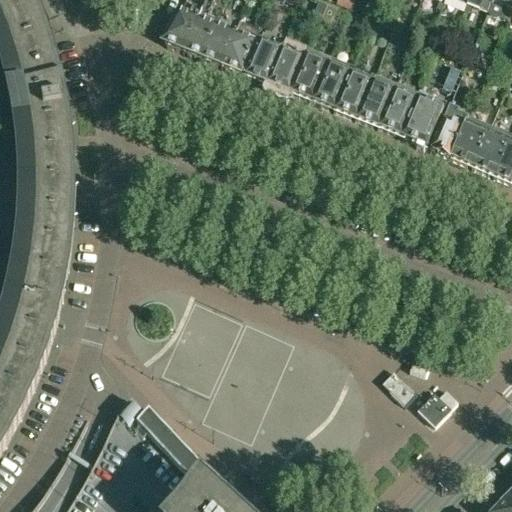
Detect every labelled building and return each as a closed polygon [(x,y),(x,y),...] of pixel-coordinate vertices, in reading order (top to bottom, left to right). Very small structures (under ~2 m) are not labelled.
[(0,0),(0,28),(5,41),(14,68),(21,96),(26,123),(29,145),(32,176),(32,181),(32,194),(32,210),(30,239),(27,268),(23,285),(0,259),(0,311),(0,312),(0,459),(6,450),(21,423),(34,394),(45,365),(55,335),(59,321),(63,305),(68,274),(72,243),(74,211),(74,195),(74,184),(74,175),(72,149),(68,118),(62,87),(54,57),(45,28),(33,0),(0,0)] [(183,57),(202,65),(215,33),(215,34),(221,20),(226,6),(211,0),(206,0),(202,12),(183,57)] [(339,0),(336,7),(345,11),(348,1),(345,0),(339,0)] [(470,0),(445,0),(446,0),(467,9),(470,0)] [(494,0),(470,0),(467,9),(487,17),(494,0)] [(511,0),(494,0),(487,17),(488,17),(489,20),(495,23),(499,22),(509,25),(511,19),(511,17),(511,0)] [(345,11),(346,11),(352,14),(356,5),(348,1),(345,11)] [(322,21),(327,8),(319,5),(314,18),(322,21)] [(187,22),(178,19),(164,44),(167,51),(183,57),(202,12),(193,8),(187,22)] [(327,8),(322,21),(323,21),(322,24),(331,28),(338,13),(327,8)] [(364,21),(372,24),(375,16),(367,13),(364,21)] [(202,65),(221,72),(240,28),(221,20),(215,34),(215,33),(202,65)] [(401,37),(405,26),(390,20),(385,30),(401,37)] [(366,37),(370,26),(357,21),(355,28),(358,35),(366,37)] [(372,27),(368,36),(376,39),(380,30),(372,27)] [(241,80),(254,49),(259,36),(240,28),(221,72),(241,80)] [(393,36),(388,47),(398,51),(403,41),(393,36)] [(259,47),(244,81),(266,90),(285,47),(262,38),(259,47)] [(431,38),(427,47),(437,51),(440,41),(431,38)] [(289,99),(305,61),(308,54),(307,56),(285,47),(266,90),(289,99)] [(289,99),(312,108),(331,63),(308,54),(305,61),(289,99)] [(472,56),(469,64),(475,67),(478,58),(472,56)] [(312,108),(334,117),(353,71),(331,63),(312,108)] [(468,65),(464,74),(471,77),(474,67),(468,65)] [(334,117),(356,126),(375,80),(353,71),(334,117)] [(485,82),(486,83),(505,91),(509,82),(489,73),(485,82)] [(379,135),(398,89),(375,80),(356,126),(379,135)] [(379,135),(401,144),(420,97),(398,89),(379,135)] [(420,97),(401,144),(427,154),(443,115),(446,108),(441,106),(420,97)] [(443,125),(430,156),(451,164),(468,122),(458,118),(459,115),(449,111),(443,125)] [(451,164),(473,174),(491,131),(468,122),(451,164)] [(473,174),(495,183),(511,142),(511,140),(491,131),(473,174)] [(511,190),(511,142),(495,183),(511,190)] [(467,359),(482,365),(491,343),(476,337),(467,359)] [(394,377),(383,389),(405,409),(416,397),(394,377)] [(435,399),(418,416),(435,432),(452,415),(435,399)] [(239,511),(196,466),(149,416),(145,419),(131,406),(128,409),(126,412),(123,415),(121,419),(116,426),(114,430),(112,435),(97,428),(84,422),(81,431),(77,439),(73,447),(68,456),(64,464),(60,472),(55,480),(50,488),(45,496),(40,503),(35,511),(34,511),(239,511)]
